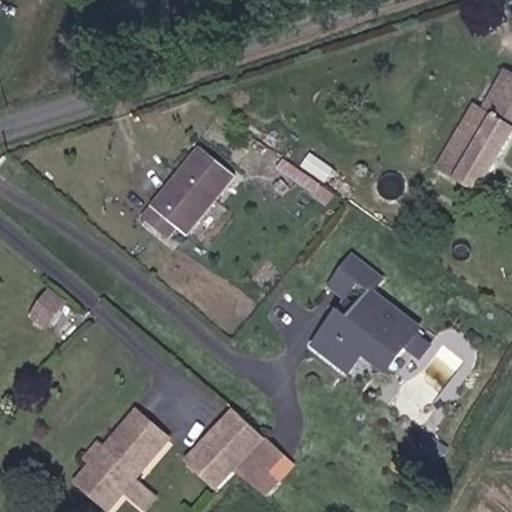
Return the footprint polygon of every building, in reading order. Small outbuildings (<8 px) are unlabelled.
[(511,119),(511,67),(498,60),(474,103),(469,99),(432,164),(476,188),(511,119)] [(199,142),(168,173),(203,203),(231,172),(199,142)] [(203,203),(168,173),(135,208),(159,231),(170,219),(181,228),(203,203)] [(342,275),(351,261),(335,250),(313,278),(333,292),(342,275)] [(369,273),(351,261),(342,275),(357,288),(369,273)] [(357,288),(342,275),(333,292),(346,302),(357,288)] [(61,290),(46,276),(31,307),(47,316),(61,290)] [(399,319),(357,288),(346,302),(333,292),(323,303),(357,332),(364,324),(383,339),(399,319)] [(357,332),(323,303),(299,332),(331,361),(348,343),(357,332)] [(376,348),(383,339),(364,324),(357,332),(376,348)] [(357,332),(348,343),(368,358),(376,348),(357,332)] [(180,447),(215,478),(231,461),(258,428),(223,397),(180,447)] [(81,465),(112,492),(116,488),(127,474),(155,438),(123,412),(81,465)] [(271,474),(259,462),(275,443),(258,428),(231,461),(260,487),(271,474)] [(100,508),(112,492),(81,465),(67,483),(100,508)] [(127,474),(116,488),(139,507),(150,490),(127,474)]
